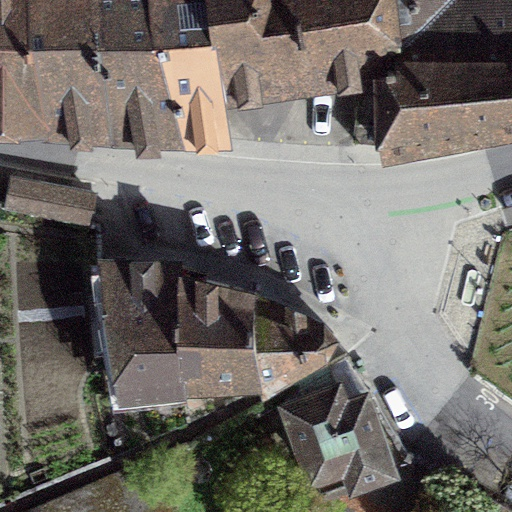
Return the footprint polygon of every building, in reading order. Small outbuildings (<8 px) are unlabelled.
[(0,0),(0,110),(44,112),(29,0),(0,0)] [(29,0),(44,112),(45,121),(113,127),(99,0),(29,0)] [(179,129),(155,0),(99,0),(113,127),(179,129)] [(227,128),(222,89),(209,0),(155,0),(179,129),(227,128)] [(387,0),(209,0),(222,89),(362,70),(353,138),(380,142),(380,63),(399,60),(387,0)] [(511,0),(387,0),(399,60),(511,56),(511,0)] [(511,56),(399,60),(380,63),(380,142),(511,117),(511,56)] [(6,207),(87,225),(93,194),(12,178),(6,207)] [(183,273),(182,262),(100,261),(119,389),(182,383),(183,273)] [(255,378),(254,291),(183,273),(182,383),(255,378)] [(254,291),(255,378),(259,387),(308,356),(334,333),(254,291)] [(344,399),(330,366),(283,392),(321,489),(391,466),(364,392),(344,399)] [(172,511),(154,455),(31,508),(31,511),(172,511)]
